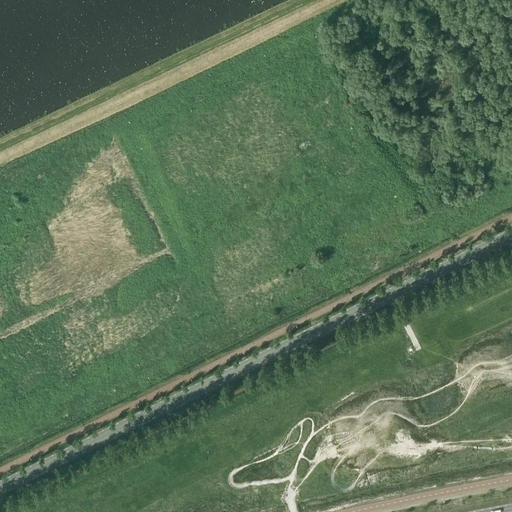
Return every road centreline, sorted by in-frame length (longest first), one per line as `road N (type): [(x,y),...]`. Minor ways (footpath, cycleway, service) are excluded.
road 1 (tertiary): [(0,488),(511,235)]
road 2 (track): [(0,147),(308,0)]
